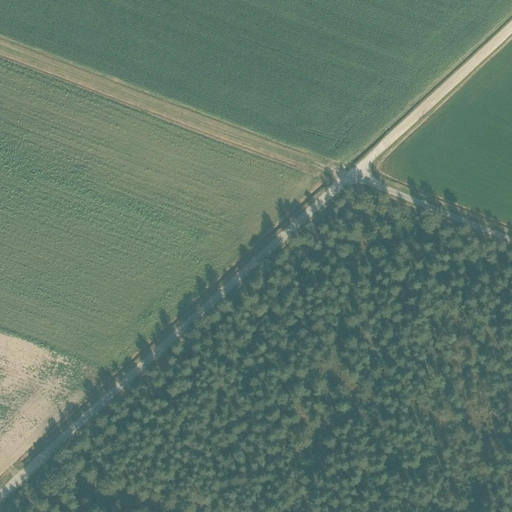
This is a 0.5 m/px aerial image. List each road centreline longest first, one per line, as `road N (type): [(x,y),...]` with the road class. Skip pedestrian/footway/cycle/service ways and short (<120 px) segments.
road 1 (unclassified): [(0,496),(352,175)]
road 2 (track): [(352,175),(0,45)]
road 3 (track): [(352,175),(511,28)]
road 4 (unclassified): [(511,239),(352,175)]
road 5 (track): [(34,466),(172,511)]
